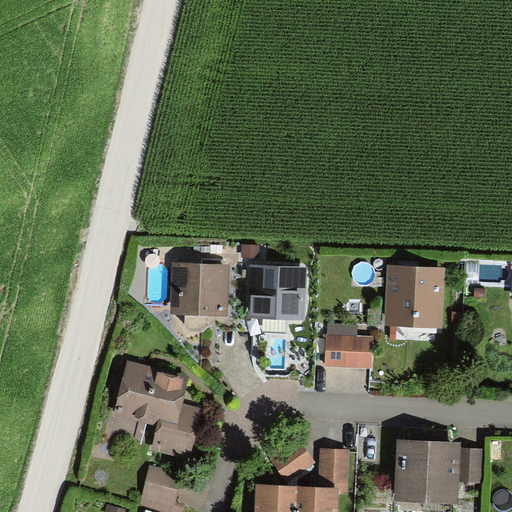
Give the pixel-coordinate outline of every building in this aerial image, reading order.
[(230,267),(174,265),(172,316),(228,319),(229,283),(230,267)] [(307,270),(251,268),(250,284),(249,319),(305,321),(307,270)] [(413,270),(388,269),(386,327),(443,329),(444,271),(413,270)] [(357,326),(328,325),(326,366),(372,368),(373,338),(356,337),(357,326)] [(149,368),(127,363),(114,417),(157,427),(151,452),(189,461),(201,411),(184,406),(191,379),(149,368)] [(315,462),(297,439),(269,461),(287,484),(315,462)] [(399,442),(395,504),(456,507),(458,482),(482,483),(483,453),(462,452),(462,446),(435,444),(399,442)] [(348,452),(322,451),(321,489),(347,490),(348,452)] [(183,476),(150,467),(141,504),(174,511),(183,476)] [(275,489),(257,488),(255,511),(337,511),(338,492),(316,491),(275,489)]
